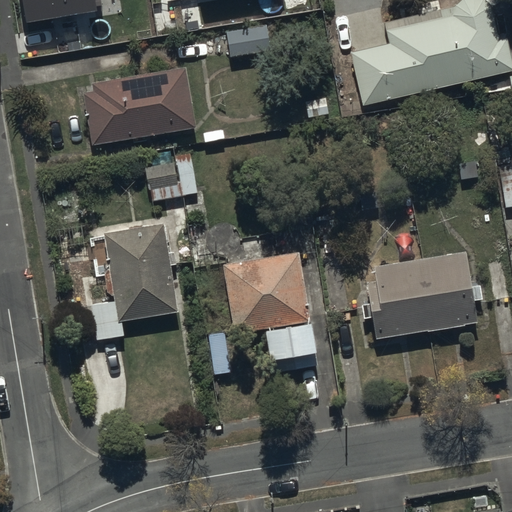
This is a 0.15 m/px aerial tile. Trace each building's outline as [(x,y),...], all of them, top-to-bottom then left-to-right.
[(96,0),(22,0),(26,23),(99,11),(96,0)] [(192,25),(187,0),(117,0),(124,37),(192,25)] [(351,57),(363,110),(511,76),(511,51),(510,41),(501,43),(492,2),(386,26),(391,48),(351,57)] [(266,31),(226,35),(228,61),(269,58),(266,31)] [(197,134),(186,72),(82,90),(93,152),(197,134)] [(508,148),(492,150),(502,206),(511,204),(511,161),(510,161),(508,148)] [(174,163),(146,168),(152,206),(198,198),(190,153),(173,157),(174,163)] [(168,257),(164,229),(104,238),(114,305),(92,309),(97,346),(126,342),(123,328),(180,319),(172,272),(178,271),(176,256),(168,257)] [(318,361),(297,248),(222,262),(234,330),(267,324),(268,329),(264,330),(268,356),(275,355),(277,368),(318,361)] [(478,323),(465,248),(372,265),(375,280),(367,282),(378,341),(478,323)]
